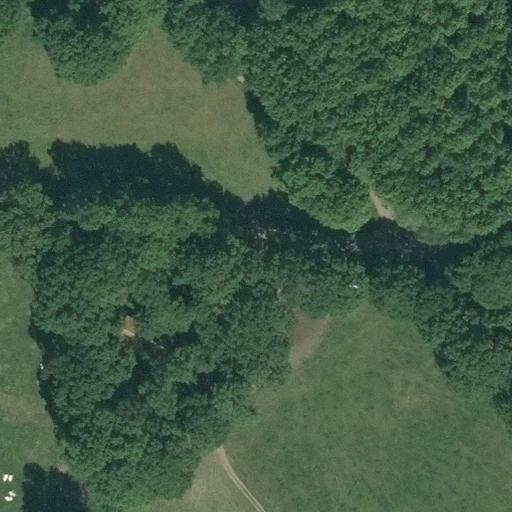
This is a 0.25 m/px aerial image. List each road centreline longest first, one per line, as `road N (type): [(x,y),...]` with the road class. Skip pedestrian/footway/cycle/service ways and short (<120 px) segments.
road 1 (residential): [(0,191),(413,246),(467,243),(511,214)]
road 2 (track): [(175,0),(413,246),(511,327)]
